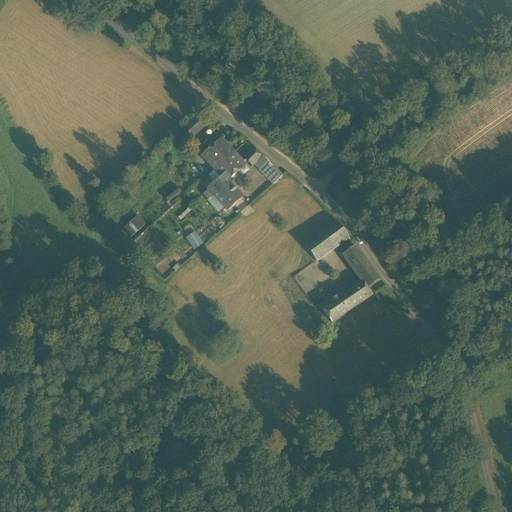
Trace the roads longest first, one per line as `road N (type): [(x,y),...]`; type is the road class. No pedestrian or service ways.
road 1 (tertiary): [(83,0),(311,189),(388,276),(458,370),(494,511)]
road 2 (track): [(511,64),(311,189)]
